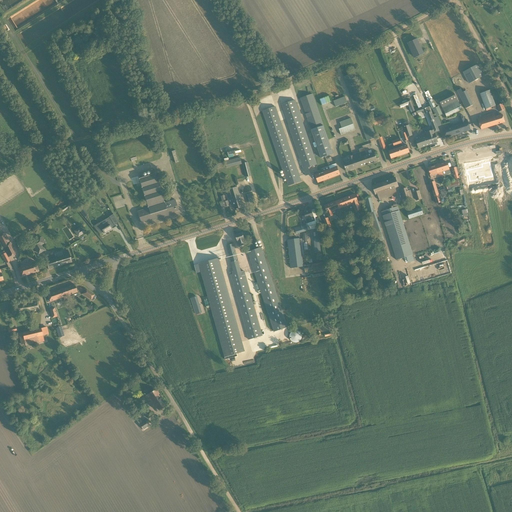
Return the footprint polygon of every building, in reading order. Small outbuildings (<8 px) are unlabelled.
[(407,44),(414,58),(424,54),(417,39),(407,44)] [(463,72),(469,84),(484,76),(478,64),(463,72)] [(343,77),(367,141),(377,138),(353,73),(343,77)] [(399,88),(402,96),(407,95),(405,86),(399,88)] [(457,91),(465,109),(473,105),(466,91),(462,92),(461,89),(457,91)] [(480,94),(486,109),(495,105),(490,90),(480,94)] [(438,101),(447,118),(462,110),(454,93),(438,101)] [(311,130),(323,126),(312,94),(300,98),(311,130)] [(319,99),(321,105),(330,102),(328,96),(319,99)] [(333,101),(335,107),(347,103),(345,97),(333,101)] [(315,160),(294,100),(281,105),(304,171),(306,176),(310,174),(308,167),(316,165),(315,160)] [(408,106),(411,112),(414,111),(410,100),(399,104),(400,108),(407,105),(407,106),(408,106)] [(505,110),(502,104),(497,106),(499,112),(505,110)] [(436,117),(435,118),(437,121),(435,122),(437,127),(438,127),(441,125),(438,116),(442,114),(438,106),(432,110),(436,117)] [(299,178),(275,107),(262,111),(287,182),(288,182),(289,186),(300,182),(298,178),(299,178)] [(438,142),(435,134),(434,133),(439,131),(438,127),(437,127),(435,122),(437,121),(435,118),(434,118),(431,111),(427,113),(433,130),(425,133),(420,135),(421,138),(415,140),(418,149),(438,142)] [(478,118),(480,125),(481,130),(505,122),(502,115),(495,117),(494,113),(478,118)] [(372,119),(374,125),(382,122),(383,124),(385,123),(382,115),(372,119)] [(458,125),(456,126),(453,127),(453,124),(449,125),(450,128),(444,130),(446,138),(471,130),(467,120),(458,123),(458,125)] [(403,127),(405,133),(407,137),(412,135),(409,125),(408,125),(407,122),(403,124),(404,127),(403,127)] [(339,129),(341,135),(355,130),(353,124),(339,129)] [(165,133),(171,152),(181,182),(201,176),(186,126),(165,133)] [(311,130),(321,158),(333,154),(323,126),(311,130)] [(378,138),(382,150),(386,149),(382,137),(378,138)] [(136,157),(148,153),(143,138),(114,148),(118,162),(130,159),(131,162),(137,160),(136,157)] [(402,146),(400,139),(392,142),(395,149),(388,151),(391,159),(409,153),(407,145),(402,146)] [(343,163),(344,167),(346,172),(377,161),(374,152),(366,155),(364,148),(359,150),(361,157),(354,160),(353,156),(348,157),(350,161),(343,163)] [(225,161),(227,168),(242,164),(240,158),(225,161)] [(251,176),(248,162),(242,164),(246,177),(251,176)] [(444,175),(450,173),(446,162),(428,168),(432,179),(444,175)] [(493,177),(490,162),(482,164),(482,167),(467,170),(468,175),(469,175),(470,181),(477,180),(477,178),(484,176),(485,178),(493,177)] [(329,168),(327,168),(328,170),(315,175),(318,183),(340,175),(336,164),(328,166),(329,168)] [(168,214),(178,211),(175,200),(164,203),(155,174),(139,179),(148,208),(137,212),(141,223),(151,219),(152,221),(168,215),(168,214)] [(377,194),(379,201),(397,194),(395,188),(399,187),(395,178),(372,186),(375,195),(377,194)] [(446,184),(447,190),(451,189),(459,186),(458,180),(446,184)] [(430,183),(436,204),(440,203),(438,195),(439,195),(435,182),(430,183)] [(228,201),(220,203),(221,208),(231,206),(232,210),(235,209),(235,210),(243,207),(237,187),(228,190),(229,194),(226,195),(228,201)] [(401,190),(402,195),(404,201),(413,198),(410,191),(408,191),(407,188),(401,190)] [(341,214),(339,209),(352,204),(355,212),(361,210),(355,194),(324,206),(326,210),(329,217),(333,216),(332,212),(335,211),(337,215),(341,214)] [(371,198),(363,200),(367,214),(374,234),(381,232),(374,212),(371,198)] [(69,204),(60,211),(61,213),(67,209),(68,210),(72,207),(69,204)] [(381,212),(396,261),(413,256),(398,207),(381,212)] [(421,208),(407,212),(409,219),(423,215),(421,208)] [(316,224),(315,221),(311,210),(304,213),(308,225),(307,226),(306,225),(294,229),(296,234),(308,230),(307,228),(307,227),(316,224)] [(113,214),(109,217),(114,225),(118,223),(113,214)] [(323,220),(326,229),(331,227),(328,218),(323,220)] [(99,223),(93,227),(99,234),(103,232),(104,234),(112,229),(109,223),(108,222),(101,227),(99,223)] [(61,229),(69,240),(74,237),(68,229),(70,227),(68,224),(61,229)] [(76,234),(79,238),(85,234),(82,230),(76,234)] [(5,232),(0,234),(0,241),(2,246),(8,258),(13,255),(16,254),(13,249),(10,242),(5,232)] [(313,233),(315,253),(322,252),(320,232),(313,233)] [(235,235),(237,240),(239,247),(246,245),(242,233),(235,235)] [(114,238),(117,245),(122,243),(119,236),(114,238)] [(41,237),(31,243),(35,249),(38,254),(44,250),(41,245),(43,244),(43,243),(44,242),(41,237)] [(362,239),(363,245),(371,243),(370,237),(362,239)] [(290,240),(287,240),(289,252),(291,267),(296,267),(302,266),(301,256),(299,240),(299,239),(290,240)] [(233,244),(227,246),(228,251),(231,263),(238,261),(235,249),(233,244)] [(248,252),(250,257),(275,332),(288,327),(261,248),(248,252)] [(45,258),(47,265),(48,270),(72,262),(68,251),(63,253),(63,255),(55,257),(54,255),(45,258)] [(2,255),(6,264),(10,262),(5,253),(2,255)] [(245,351),(219,258),(194,265),(195,270),(200,269),(225,360),(237,357),(236,354),(245,351)] [(234,271),(229,272),(230,275),(248,340),(263,336),(244,271),(241,272),(238,261),(231,263),(234,271)] [(20,266),(21,268),(18,268),(21,277),(39,272),(36,263),(29,265),(28,264),(20,266)] [(403,276),(404,296),(413,295),(412,288),(408,288),(408,276),(403,276)] [(66,287),(47,294),(50,302),(63,298),(64,300),(71,298),(70,295),(77,293),(74,285),(66,287)] [(83,294),(91,300),(94,295),(86,289),(83,294)] [(191,299),(196,315),(202,313),(197,297),(191,299)] [(14,305),(16,316),(34,312),(34,314),(41,313),(39,300),(14,305)] [(49,310),(52,319),(57,317),(55,308),(49,310)] [(67,325),(61,326),(62,330),(72,328),(71,321),(66,322),(67,325)] [(49,334),(47,327),(18,334),(21,345),(25,344),(25,346),(44,341),(42,336),(49,334)] [(57,338),(63,336),(61,329),(55,331),(57,338)] [(292,342),(293,342),(293,343),(294,343),(295,343),(296,343),(297,343),(298,343),(299,342),(300,342),(300,341),(301,340),(302,339),(302,338),(302,337),(302,336),(302,335),(301,334),(301,333),(300,333),(300,332),(299,332),(298,331),(297,331),(296,331),(295,331),(294,331),(293,331),(292,332),(291,332),(291,333),(290,333),(290,334),(290,335),(289,336),(289,337),(289,338),(290,339),(290,340),(291,340),(291,341),(292,342)] [(155,406),(158,410),(165,406),(155,390),(145,396),(152,409),(155,406)] [(134,416),(143,430),(151,425),(147,420),(142,423),(136,414),(134,416)]
